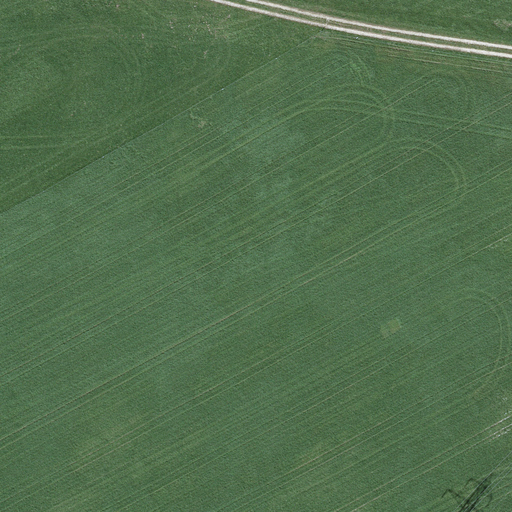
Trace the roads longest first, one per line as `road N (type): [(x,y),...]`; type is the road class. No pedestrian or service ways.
road 1 (track): [(511,58),(212,0)]
road 2 (track): [(511,489),(456,355),(454,302),(511,237)]
